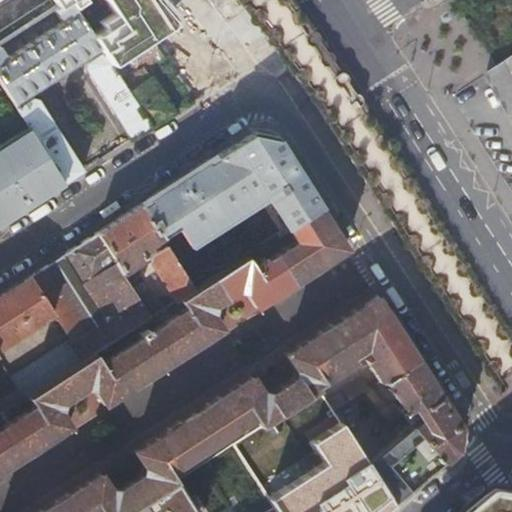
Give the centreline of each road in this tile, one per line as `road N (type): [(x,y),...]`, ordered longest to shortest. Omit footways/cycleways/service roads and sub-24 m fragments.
road 1 (residential): [(1,511),(375,262)]
road 2 (residential): [(0,272),(252,108),(267,105),(285,122)]
road 3 (primary): [(511,279),(349,26)]
road 4 (residential): [(375,262),(503,448)]
road 5 (residential): [(285,122),(375,262)]
road 6 (residential): [(197,0),(285,122)]
